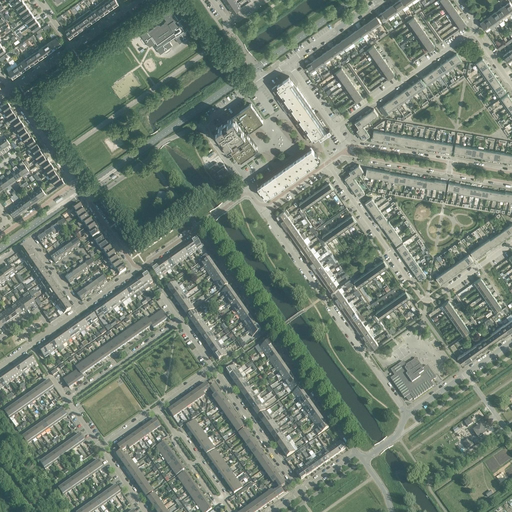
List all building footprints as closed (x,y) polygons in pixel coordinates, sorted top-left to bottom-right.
[(22,0),(20,0),(15,5),(18,9),(25,4),(22,0)] [(103,0),(103,1),(110,10),(114,7),(109,0),(103,0)] [(237,3),(235,0),(232,0),(227,4),(230,8),(237,3)] [(399,0),(397,1),(402,9),(404,11),(409,8),(407,5),(403,0),(399,0)] [(449,1),(448,0),(447,0),(441,4),(444,8),(451,3),(449,1)] [(110,10),(103,1),(99,4),(105,13),(110,10)] [(402,9),(397,1),(394,3),(395,4),(393,5),(398,12),(402,9)] [(241,8),(237,3),(230,8),(233,13),(241,8)] [(453,6),(451,3),(444,8),(447,12),(454,8),(453,7),(453,6)] [(28,8),(25,4),(18,9),(21,13),(28,8)] [(105,13),(99,4),(95,7),(96,9),(101,16),(105,13)] [(398,12),(393,5),(391,6),(388,8),(393,15),(398,12)] [(504,6),(501,8),(506,15),(507,18),(511,15),(510,12),(505,6),(504,7),(504,6)] [(31,13),(28,8),(21,13),(24,18),(31,13)] [(385,10),(384,12),(390,21),(395,18),(393,15),(388,8),(385,10)] [(455,9),(454,8),(447,12),(450,17),(457,12),(455,9)] [(506,15),(501,8),(498,10),(498,11),(497,12),(502,18),(506,15)] [(101,16),(96,9),(92,12),(96,19),(101,16)] [(163,16),(164,18),(167,21),(160,26),(159,25),(158,25),(153,28),(152,29),(148,31),(148,30),(141,35),(142,36),(142,37),(143,40),(145,40),(146,42),(146,43),(148,46),(149,46),(149,47),(150,46),(155,43),(158,46),(156,47),(160,54),(161,53),(163,53),(165,52),(165,50),(167,49),(168,49),(171,47),(171,46),(172,46),(170,42),(175,38),(179,44),(180,43),(182,43),(184,41),(184,40),(186,39),(187,39),(190,37),(190,36),(191,35),(187,28),(185,30),(182,27),(183,26),(188,23),(188,21),(188,20),(186,18),(185,17),(183,16),(184,14),(182,12),(181,12),(180,10),(174,15),(173,13),(174,12),(171,9),(167,11),(168,12),(163,16)] [(90,10),(85,13),(92,22),(96,19),(92,12),(90,10)] [(382,13),(379,15),(385,24),(390,21),(384,12),(382,13)] [(459,15),(457,12),(450,17),(453,21),(460,16),(459,15)] [(495,12),(493,14),(497,21),(499,23),(503,21),(502,18),(497,12),(496,13),(495,12)] [(35,17),(31,13),(24,18),(27,22),(35,17)] [(92,22),(85,13),(81,16),(88,25),(92,22)] [(499,23),(497,21),(493,14),(490,16),(490,17),(489,17),(495,26),(499,23)] [(81,16),(77,19),(83,29),(88,25),(81,16)] [(461,17),(460,16),(453,21),(456,25),(463,20),(461,17)] [(38,21),(35,17),(27,22),(30,27),(38,21)] [(374,18),(372,20),(377,27),(381,23),(377,17),(375,18),(374,18)] [(407,22),(410,26),(417,22),(416,20),(414,17),(407,22)] [(495,26),(489,17),(487,18),(484,20),(489,27),(491,29),(495,26)] [(77,19),(72,22),(73,23),(79,32),(83,29),(77,19)] [(377,27),(372,20),(369,22),(367,23),(372,30),(377,27)] [(466,24),(463,20),(456,25),(459,29),(465,25),(464,25),(466,24)] [(489,27),(484,20),(480,23),(481,24),(485,30),(489,27)] [(41,26),(38,21),(30,27),(34,31),(41,26)] [(417,23),(417,22),(410,26),(413,30),(420,25),(418,23),(417,23)] [(79,32),(73,23),(68,26),(70,28),(74,35),(79,32)] [(372,30),(367,23),(365,25),(365,24),(362,26),(367,33),(372,30)] [(422,28),(420,25),(413,30),(416,34),(422,30),(422,29),(422,28)] [(367,33),(362,26),(359,28),(360,29),(358,30),(363,37),(367,33)] [(74,35),(70,28),(65,31),(70,38),(74,35)] [(363,37),(358,30),(356,31),(353,33),(358,40),(363,37)] [(423,31),(422,30),(416,34),(419,39),(426,34),(424,31),(423,31)] [(358,40),(353,33),(350,35),(349,36),(353,43),(358,40)] [(428,37),(426,34),(419,39),(422,43),(428,38),(427,37),(428,37)] [(51,38),(52,40),(57,47),(62,44),(55,35),(51,38)] [(353,43),(349,36),(347,38),(346,37),(344,39),(349,46),(353,43)] [(429,40),(428,38),(422,43),(425,47),(432,42),(430,39),(429,40)] [(349,46),(344,39),(341,41),(341,42),(339,43),(344,50),(349,46)] [(57,47),(52,40),(48,43),(53,50),(57,47)] [(434,46),(432,42),(425,47),(428,51),(433,47),(434,46)] [(53,50),(48,43),(44,46),(48,53),(53,50)] [(344,50),(339,43),(337,44),(334,46),(339,53),(344,50)] [(367,50),(370,54),(376,50),(376,49),(376,48),(374,45),(367,50)] [(48,53),(44,46),(39,49),(44,56),(48,53)] [(339,53),(334,46),(331,48),(332,48),(330,50),(335,56),(339,53)] [(44,56),(39,49),(35,52),(40,59),(44,56)] [(335,56),(330,50),(328,51),(325,52),(330,60),(335,56)] [(377,51),(376,50),(370,54),(373,59),(380,54),(378,51),(377,51)] [(40,59),(35,52),(30,55),(35,62),(40,59)] [(330,60),(325,52),(322,54),(322,55),(320,56),(325,63),(330,60)] [(511,59),(507,53),(503,55),(504,57),(508,63),(511,59)] [(382,57),(380,54),(373,59),(376,63),(382,58),(381,57),(382,57)] [(454,56),(452,57),(457,64),(462,61),(456,54),(454,55),(454,56)] [(35,62),(30,55),(26,59),(31,66),(35,62)] [(327,65),(325,63),(320,56),(319,57),(318,57),(316,59),(321,66),(323,65),(324,67),(327,65)] [(457,64),(452,57),(451,59),(450,58),(448,60),(453,67),(457,64)] [(383,60),(382,58),(376,63),(379,67),(386,62),(384,59),(383,60)] [(474,64),(477,68),(485,63),(483,61),(484,61),(482,58),(474,64)] [(13,59),(9,62),(11,65),(18,75),(22,72),(17,65),(13,59)] [(31,66),(26,59),(21,62),(26,69),(31,66)] [(321,66),(316,59),(313,61),(311,63),(316,69),(321,66)] [(453,67),(448,60),(445,61),(446,62),(444,63),(449,70),(453,67)] [(26,69),(21,62),(17,65),(22,72),(26,69)] [(388,65),(386,62),(379,67),(382,71),(388,66),(387,65),(388,65)] [(316,69),(311,63),(309,64),(306,66),(311,73),(316,69)] [(449,70),(444,63),(442,65),(442,64),(439,65),(445,73),(449,70)] [(486,65),(485,63),(477,68),(480,72),(488,67),(486,64),(486,65)] [(18,75),(11,65),(6,69),(13,78),(18,75)] [(445,73),(439,65),(437,67),(438,68),(436,69),(441,76),(445,73)] [(389,68),(388,66),(382,71),(385,75),(391,70),(390,68),(389,68)] [(490,69),(488,67),(480,72),(483,76),(490,71),(489,70),(490,69)] [(334,73),(337,77),(344,73),(343,71),(344,71),(341,68),(334,73)] [(441,76),(436,69),(434,70),(433,70),(431,71),(437,79),(441,76)] [(394,74),(391,70),(385,75),(388,80),(393,76),(393,75),(394,74)] [(437,79),(431,71),(429,73),(429,74),(427,75),(432,82),(437,79)] [(492,73),(490,71),(483,76),(486,80),(494,75),(492,73)] [(345,74),(344,73),(337,77),(340,81),(347,77),(345,74)] [(432,82),(427,75),(426,76),(425,76),(423,77),(428,85),(432,82)] [(496,77),(494,75),(486,80),(489,85),(496,80),(495,78),(496,77)] [(272,89),(309,141),(309,142),(310,142),(319,136),(321,138),(331,130),(318,111),(315,113),(289,76),(272,88),(272,89)] [(349,79),(347,77),(340,81),(343,86),(350,81),(349,80),(349,79)] [(419,81),(417,83),(422,90),(426,87),(421,79),(418,81),(419,81)] [(497,81),(496,80),(489,85),(492,89),(500,83),(498,81),(497,81)] [(351,82),(350,81),(343,86),(346,90),(353,85),(351,82)] [(422,90),(417,83),(415,84),(414,83),(412,85),(418,93),(422,90)] [(502,86),(500,83),(492,89),(495,93),(502,88),(501,86),(502,86)] [(355,88),(353,85),(346,90),(349,94),(356,89),(355,88)] [(418,93),(412,85),(410,86),(410,87),(408,88),(413,96),(418,93)] [(413,96),(408,88),(407,90),(406,89),(404,91),(409,98),(413,96)] [(503,90),(502,88),(495,93),(498,97),(506,92),(504,89),(503,90)] [(357,91),(356,89),(349,94),(352,98),(359,93),(357,90),(357,91)] [(409,98),(404,91),(401,92),(402,93),(400,94),(405,101),(409,98)] [(362,97),(359,93),(352,98),(355,102),(361,98),(362,97)] [(405,101),(400,94),(398,96),(398,95),(395,97),(401,104),(405,101)] [(509,96),(507,94),(500,99),(503,104),(510,99),(508,97),(509,96)] [(401,104),(395,97),(393,98),(393,99),(392,100),(397,107),(401,104)] [(511,100),(510,99),(503,104),(506,108),(511,103),(511,100)] [(397,107),(392,100),(390,101),(389,101),(387,102),(393,110),(397,107)] [(0,111),(0,113),(11,106),(7,101),(0,106),(2,110),(0,111)] [(385,105),(380,109),(385,116),(393,110),(387,102),(385,104),(385,105)] [(233,115),(218,126),(216,127),(216,128),(216,129),(217,130),(227,144),(238,159),(239,160),(239,161),(240,161),(242,160),(241,159),(255,150),(257,149),(257,148),(257,147),(256,146),(247,133),(261,123),(263,122),(263,121),(263,120),(262,119),(252,105),(251,104),(251,103),(250,103),(250,104),(248,105),(233,115)] [(14,111),(11,106),(0,113),(0,114),(1,116),(4,113),(7,116),(14,111)] [(369,111),(368,111),(373,119),(378,115),(374,109),(371,110),(370,109),(369,110),(369,111)] [(17,116),(14,111),(7,116),(9,120),(5,122),(6,124),(17,116)] [(373,119),(368,111),(367,112),(367,111),(365,113),(366,114),(364,116),(369,122),(373,119)] [(21,121),(17,116),(6,124),(8,126),(11,123),(14,126),(21,121)] [(360,117),(359,118),(364,125),(369,122),(364,116),(362,117),(361,116),(359,117),(360,117)] [(364,125),(359,118),(358,119),(357,118),(356,119),(357,121),(355,122),(359,128),(359,129),(363,126),(364,125)] [(24,126),(21,121),(14,126),(16,129),(12,132),(13,134),(24,126)] [(28,131),(24,126),(13,134),(15,135),(18,133),(21,136),(28,131)] [(359,129),(359,128),(356,130),(358,132),(356,134),(358,135),(359,136),(366,131),(363,126),(359,129)] [(31,136),(28,131),(21,136),(23,139),(19,142),(20,144),(31,136)] [(370,135),(366,131),(359,136),(359,137),(360,139),(362,138),(363,140),(370,135)] [(20,144),(18,145),(19,147),(25,143),(28,146),(35,141),(31,136),(20,144)] [(0,141),(0,143),(3,148),(6,152),(9,149),(7,147),(6,147),(10,144),(5,137),(1,139),(2,140),(0,141)] [(37,143),(29,148),(27,150),(30,153),(28,154),(29,156),(40,148),(37,143)] [(44,153),(40,148),(29,156),(30,158),(34,155),(36,158),(44,153)] [(264,194),(263,195),(265,198),(319,159),(317,156),(318,156),(316,152),(315,153),(311,148),(310,148),(257,185),(257,186),(261,191),(262,191),(264,194)] [(47,158),(44,153),(36,158),(39,162),(35,164),(36,166),(47,158)] [(218,157),(206,165),(213,174),(217,172),(220,176),(228,170),(218,157)] [(51,163),(47,158),(36,166),(37,168),(41,165),(43,168),(51,163)] [(18,169),(22,175),(23,176),(26,174),(26,173),(29,171),(22,161),(19,164),(20,166),(21,166),(22,166),(18,169)] [(54,168),(51,163),(43,168),(45,171),(42,174),(43,176),(54,168)] [(354,166),(353,167),(358,174),(363,171),(359,165),(356,166),(355,165),(354,166)] [(12,174),(16,180),(16,181),(20,178),(19,177),(22,175),(18,169),(16,166),(12,168),(14,171),(15,170),(15,171),(12,174)] [(358,174),(353,167),(352,168),(352,167),(350,168),(351,170),(349,172),(351,174),(354,178),(358,174)] [(57,173),(54,168),(43,176),(44,177),(48,175),(50,178),(57,173)] [(5,178),(10,184),(10,185),(14,183),(13,182),(16,180),(12,174),(9,170),(6,173),(8,175),(9,175),(5,178)] [(61,178),(57,173),(50,178),(52,181),(49,184),(50,186),(61,178)] [(351,174),(345,178),(346,181),(345,182),(346,183),(347,184),(355,179),(354,178),(351,174)] [(0,181),(0,184),(3,189),(4,190),(7,187),(7,186),(10,184),(5,178),(3,175),(0,176),(0,177),(1,180),(2,179),(3,180),(0,181)] [(64,183),(61,178),(50,186),(51,187),(55,185),(57,188),(64,183)] [(358,183),(355,179),(347,184),(348,185),(347,185),(348,187),(350,186),(351,188),(358,183)] [(333,189),(329,183),(327,185),(326,184),(324,186),(329,192),(333,189)] [(361,188),(358,183),(351,188),(353,190),(351,191),(353,193),(353,192),(354,193),(361,188)] [(329,192),(324,186),(322,187),(323,188),(321,189),(325,195),(329,192)] [(35,193),(39,199),(39,200),(42,198),(41,197),(45,194),(40,187),(37,190),(37,191),(35,193)] [(364,193),(361,188),(354,193),(354,194),(355,196),(357,195),(358,197),(364,193)] [(325,195),(321,189),(318,191),(318,190),(316,192),(321,198),(325,195)] [(28,197),(32,203),(33,204),(35,203),(35,202),(39,199),(35,193),(34,192),(30,194),(31,195),(28,197)] [(321,198),(316,192),(314,193),(315,194),(312,195),(316,201),(321,198)] [(167,197),(164,193),(159,193),(156,198),(159,202),(165,202),(167,197)] [(316,201),(312,195),(310,197),(310,196),(308,198),(312,204),(316,201)] [(22,202),(26,208),(27,209),(29,207),(29,206),(32,203),(28,197),(24,199),(25,200),(22,202)] [(312,204),(308,198),(306,199),(306,200),(304,201),(308,207),(312,204)] [(365,203),(369,208),(375,203),(371,198),(365,203)] [(15,206),(20,212),(20,213),(23,212),(22,211),(26,208),(22,202),(21,201),(18,203),(18,204),(15,206)] [(308,207),(304,201),(302,203),(301,202),(299,204),(304,210),(308,207)] [(70,214),(71,216),(82,208),(79,203),(72,208),(74,212),(70,214)] [(378,208),(375,203),(369,208),(372,212),(378,208)] [(12,209),(9,211),(14,218),(16,216),(16,215),(20,212),(15,206),(11,208),(12,209)] [(86,213),(82,208),(71,216),(73,218),(76,215),(79,218),(86,213)] [(381,213),(378,208),(372,212),(375,217),(381,213)] [(286,209),(277,216),(278,218),(278,219),(280,222),(281,221),(280,221),(288,216),(290,214),(286,209)] [(89,218),(86,213),(79,218),(81,222),(77,224),(78,226),(89,218)] [(385,217),(381,213),(375,217),(378,222),(385,217)] [(291,220),(288,216),(280,221),(281,221),(284,225),(284,226),(291,220)] [(349,217),(347,218),(352,225),(356,222),(352,216),(350,218),(349,217)] [(388,222),(385,217),(378,222),(382,227),(383,226),(382,226),(388,222)] [(56,224),(61,230),(61,231),(65,228),(64,228),(67,225),(62,218),(60,220),(60,221),(56,224)] [(93,223),(89,218),(78,226),(79,228),(83,225),(85,228),(93,223)] [(352,225),(347,218),(345,220),(346,220),(344,222),(348,228),(352,225)] [(294,225),(291,220),(284,226),(284,225),(283,226),(285,229),(286,228),(287,230),(294,225)] [(389,221),(388,222),(382,226),(383,226),(386,231),(392,226),(389,221)] [(348,228),(344,222),(341,224),(341,223),(339,224),(343,231),(348,228)] [(50,228),(54,234),(55,235),(58,233),(58,232),(61,230),(56,224),(56,223),(53,225),(54,226),(50,228)] [(96,228),(93,223),(85,228),(88,231),(84,234),(85,236),(96,228)] [(343,231),(339,224),(337,225),(337,226),(335,228),(339,234),(343,231)] [(297,230),(294,225),(287,230),(290,235),(297,230)] [(395,231),(392,226),(386,231),(389,235),(395,231)] [(44,233),(48,239),(48,240),(52,237),(51,236),(54,234),(50,228),(49,227),(47,229),(47,230),(44,233)] [(100,233),(96,228),(85,236),(86,237),(90,235),(92,238),(100,233)] [(339,234),(335,228),(333,229),(332,229),(330,230),(335,237),(339,234)] [(301,234),(297,230),(290,235),(294,239),(301,234)] [(335,237),(330,230),(329,231),(329,232),(327,234),(331,240),(335,237)] [(508,236),(504,230),(499,233),(504,239),(508,236)] [(399,235),(395,231),(389,235),(392,240),(399,235)] [(45,241),(48,239),(44,233),(43,232),(41,234),(37,237),(42,244),(46,242),(45,241)] [(303,233),(301,234),(294,239),(297,244),(306,237),(303,233)] [(504,239),(499,233),(494,236),(499,243),(504,239)] [(331,240),(327,234),(325,235),(324,235),(322,236),(327,243),(331,240)] [(95,242),(98,246),(105,240),(102,235),(90,243),(92,245),(95,242)] [(402,240),(399,235),(392,240),(396,245),(402,240)] [(494,236),(490,239),(490,240),(494,245),(493,245),(494,246),(499,243),(494,236)] [(306,237),(297,244),(300,249),(307,244),(310,242),(307,237),(306,237)] [(70,243),(74,249),(75,250),(77,248),(77,247),(81,245),(76,238),(72,240),(73,241),(70,243)] [(197,239),(192,242),(200,254),(201,253),(199,250),(202,247),(197,239)] [(489,239),(485,242),(489,248),(493,245),(494,245),(490,240),(490,239),(489,239)] [(109,245),(105,240),(98,246),(100,249),(96,251),(97,253),(109,245)] [(63,248),(68,254),(71,253),(70,252),(74,249),(70,243),(69,242),(66,245),(63,248)] [(200,254),(192,242),(188,245),(193,253),(197,251),(199,254),(200,254)] [(489,248),(485,242),(480,245),(484,252),(489,248)] [(396,247),(400,252),(406,248),(403,243),(396,247)] [(311,249),(307,244),(300,249),(303,253),(311,249)] [(112,250),(109,245),(97,253),(99,255),(102,252),(105,255),(112,250)] [(193,253),(188,245),(183,248),(191,260),(192,259),(190,256),(193,253)] [(484,252),(480,245),(475,249),(480,255),(484,252)] [(19,252),(23,257),(30,251),(27,247),(19,252)] [(57,252),(61,258),(62,259),(64,257),(64,256),(68,254),(63,248),(63,247),(59,249),(60,250),(57,252)] [(191,260),(183,248),(179,251),(185,260),(188,257),(191,261),(191,260)] [(409,252),(406,248),(400,252),(403,257),(409,252)] [(314,253),(311,249),(303,253),(307,258),(314,253)] [(480,255),(475,249),(470,252),(475,258),(480,255)] [(115,255),(112,250),(105,255),(107,259),(103,261),(104,263),(115,255)] [(33,256),(30,251),(23,257),(26,261),(32,257),(33,256)] [(57,261),(61,258),(57,252),(57,251),(53,254),(54,254),(51,257),(55,264),(58,262),(57,261)] [(185,260),(179,251),(174,255),(183,266),(181,262),(185,260)] [(314,253),(307,258),(308,260),(307,261),(309,264),(310,263),(317,258),(319,257),(316,252),(314,253)] [(413,257),(409,252),(403,257),(406,262),(413,257)] [(469,254),(464,258),(468,264),(473,261),(469,254)] [(119,260),(115,255),(104,263),(106,265),(109,262),(112,265),(119,260)] [(183,266),(174,255),(170,258),(176,266),(179,263),(182,267),(183,266)] [(84,263),(89,270),(93,268),(92,267),(95,265),(88,256),(85,258),(87,260),(88,260),(88,261),(84,263)] [(35,261),(32,257),(26,261),(25,262),(28,266),(35,261)] [(416,262),(413,257),(406,262),(410,266),(416,262)] [(176,266),(170,258),(166,261),(174,272),(175,272),(172,268),(176,266)] [(200,270),(201,271),(212,263),(209,258),(201,264),(203,268),(200,270)] [(320,263),(317,258),(310,263),(313,267),(313,268),(320,263)] [(468,264),(464,258),(459,261),(464,267),(468,264)] [(78,268),(82,274),(83,275),(86,272),(89,270),(84,263),(82,260),(79,263),(80,265),(81,264),(82,265),(78,268)] [(122,265),(119,260),(112,265),(114,268),(110,271),(111,273),(122,265)] [(38,265),(35,261),(28,266),(31,271),(38,265)] [(174,272),(166,261),(161,264),(167,272),(170,270),(173,273),(174,272)] [(381,262),(379,263),(384,270),(388,267),(384,261),(381,263),(381,262)] [(464,267),(459,261),(455,264),(459,271),(464,267)] [(419,266),(416,262),(410,266),(413,271),(419,266)] [(215,267),(212,263),(201,271),(201,272),(205,269),(207,273),(215,267)] [(324,267),(320,263),(313,268),(313,267),(312,268),(315,271),(315,270),(317,272),(324,267)] [(384,270),(379,263),(377,265),(378,265),(375,267),(379,273),(384,270)] [(167,272),(161,264),(157,267),(165,279),(166,278),(163,275),(167,272)] [(459,271),(455,264),(450,268),(454,274),(459,271)] [(42,270),(38,265),(31,271),(34,275),(42,270)] [(71,272),(76,279),(80,277),(79,276),(82,274),(78,268),(76,265),(72,267),(74,269),(75,269),(75,270),(71,272)] [(126,270),(122,265),(111,273),(112,275),(116,272),(119,275),(126,270)] [(324,267),(317,272),(320,277),(327,272),(330,270),(327,265),(324,267)] [(9,266),(4,270),(9,277),(14,274),(9,266)] [(423,271),(419,266),(413,271),(416,276),(423,271)] [(165,279),(157,267),(152,270),(158,278),(162,276),(164,279),(165,279)] [(218,272),(215,267),(207,273),(210,276),(206,279),(207,280),(218,272)] [(379,273),(375,267),(373,269),(372,268),(371,269),(375,276),(379,273)] [(454,274),(450,268),(445,271),(450,277),(454,274)] [(73,281),(76,279),(71,272),(69,269),(66,272),(68,274),(68,273),(69,274),(65,277),(70,284),(73,281)] [(375,276),(371,269),(369,271),(367,273),(371,279),(375,276)] [(9,277),(4,270),(0,272),(0,273),(0,274),(5,280),(9,277)] [(45,274),(42,270),(34,275),(37,279),(45,274)] [(426,276),(423,271),(416,276),(420,280),(426,276)] [(450,277),(445,271),(441,274),(445,281),(450,277)] [(221,276),(218,272),(207,280),(207,281),(211,278),(213,282),(221,276)] [(330,277),(327,272),(320,277),(323,281),(330,277)] [(371,279),(367,273),(365,274),(364,274),(362,275),(367,282),(371,279)] [(48,279),(45,274),(37,279),(40,284),(48,279)] [(147,274),(143,277),(151,289),(152,288),(149,285),(153,282),(147,274)] [(330,277),(323,281),(326,286),(334,281),(337,279),(334,274),(330,277)] [(445,281),(441,274),(436,278),(440,284),(445,281)] [(96,280),(100,286),(101,287),(103,285),(107,282),(102,275),(98,277),(99,278),(96,280)] [(367,282),(362,275),(360,276),(361,277),(359,279),(363,285),(367,282)] [(225,280),(221,276),(213,282),(216,285),(212,288),(213,289),(225,280)] [(143,277),(138,280),(146,292),(151,289),(143,277)] [(474,282),(477,287),(484,282),(482,280),(482,281),(480,278),(474,282)] [(51,283),(48,279),(40,284),(43,288),(51,283)] [(90,285),(94,291),(94,292),(97,290),(96,289),(100,286),(96,280),(95,279),(92,282),(92,283),(90,285)] [(363,285),(359,279),(356,280),(354,281),(358,288),(363,285)] [(138,280),(134,283),(142,295),(146,292),(138,280)] [(228,285),(225,280),(213,289),(214,289),(217,287),(220,291),(228,285)] [(337,286),(334,281),(326,286),(330,291),(337,286)] [(167,288),(170,292),(182,284),(181,283),(178,286),(175,282),(167,288)] [(485,284),(484,282),(477,287),(480,291),(486,287),(484,285),(485,284)] [(54,287),(51,283),(43,288),(47,293),(54,287)] [(134,283),(129,286),(135,294),(137,298),(142,295),(134,283)] [(83,289),(88,295),(88,296),(91,294),(90,294),(94,291),(90,285),(89,284),(86,286),(86,287),(83,289)] [(182,284),(170,292),(174,297),(182,291),(185,289),(182,285),(183,285),(182,284)] [(135,294),(129,286),(125,290),(133,301),(134,301),(131,297),(135,294)] [(57,292),(54,287),(47,293),(45,294),(48,299),(50,297),(57,292)] [(232,291),(229,287),(221,292),(224,296),(220,299),(221,299),(232,291)] [(487,289),(486,287),(480,291),(483,295),(489,291),(488,289),(487,289)] [(84,298),(88,295),(83,289),(83,288),(79,291),(80,292),(77,294),(82,301),(84,299),(84,298)] [(342,293),(338,288),(331,293),(333,295),(332,296),(334,299),(335,298),(342,293)] [(133,301),(125,290),(120,293),(126,301),(130,298),(132,302),(133,301)] [(184,294),(182,291),(174,297),(177,301),(188,293),(188,292),(184,294)] [(235,296),(232,291),(221,299),(221,300),(225,298),(227,301),(235,296)] [(491,292),(489,291),(483,295),(486,299),(492,295),(490,293),(491,292)] [(60,296),(57,292),(50,297),(53,301),(60,296)] [(403,293),(401,294),(405,301),(410,298),(406,292),(403,294),(403,293)] [(34,303),(27,293),(23,296),(24,298),(30,307),(32,306),(31,305),(34,303)] [(126,301),(120,293),(116,296),(124,307),(125,307),(123,303),(126,301)] [(189,294),(188,293),(177,301),(180,305),(188,300),(185,296),(189,294)] [(345,298),(342,293),(335,298),(338,302),(338,303),(345,298)] [(405,301),(401,294),(399,296),(397,298),(401,304),(405,301)] [(493,298),(492,295),(486,299),(489,304),(495,299),(494,297),(493,298)] [(63,301),(60,296),(53,301),(56,306),(57,305),(63,301)] [(124,307),(116,296),(112,299),(117,307),(121,304),(123,308),(124,307)] [(238,300),(235,296),(227,301),(230,305),(226,307),(227,308),(238,300)] [(30,307),(24,298),(19,302),(25,310),(28,308),(30,307)] [(348,302),(345,298),(338,303),(338,302),(337,303),(339,306),(340,305),(341,307),(348,302)] [(401,304),(397,298),(395,300),(394,299),(392,300),(397,307),(401,304)] [(112,299),(107,302),(115,314),(120,310),(117,307),(112,299)] [(497,301),(495,299),(489,304),(492,308),(498,304),(496,301),(497,301)] [(64,300),(63,301),(57,305),(60,310),(67,304),(64,300)] [(190,303),(188,300),(180,305),(183,310),(194,302),(194,301),(190,303)] [(242,304),(238,300),(227,308),(227,309),(231,307),(233,310),(242,304)] [(397,307),(392,300),(391,302),(389,304),(393,310),(397,307)] [(351,301),(348,302),(341,307),(345,312),(352,307),(354,305),(351,301)] [(442,305),(445,310),(451,305),(450,303),(449,304),(447,301),(442,305)] [(25,310),(19,302),(15,305),(21,314),(22,313),(22,312),(25,310)] [(115,314),(107,302),(103,305),(108,313),(112,311),(115,314)] [(195,302),(194,302),(183,310),(186,314),(194,309),(192,305),(195,302)] [(71,309),(67,304),(60,310),(63,314),(71,309)] [(245,309),(242,304),(233,310),(236,314),(232,316),(233,317),(245,309)] [(393,310),(389,304),(387,306),(386,305),(384,306),(389,313),(393,310)] [(499,306),(498,304),(492,308),(495,312),(501,307),(500,305),(499,306)] [(21,314),(15,305),(10,308),(15,316),(18,314),(19,315),(21,314)] [(108,313),(103,305),(98,308),(107,320),(107,319),(105,316),(108,313)] [(445,310),(443,311),(445,315),(447,313),(448,314),(454,310),(452,307),(453,307),(451,305),(445,310)] [(389,313),(384,306),(382,307),(383,308),(380,310),(385,316),(389,313)] [(355,312),(352,307),(345,312),(348,317),(355,312)] [(15,316),(10,308),(5,312),(11,320),(13,319),(13,318),(15,316)] [(107,320),(98,308),(94,311),(99,319),(103,317),(106,320),(107,320)] [(248,313),(245,309),(233,317),(234,318),(237,315),(240,319),(248,313)] [(162,310),(157,314),(163,322),(168,319),(162,310)] [(198,314),(195,310),(187,316),(191,321),(202,312),(198,314)] [(385,316),(380,310),(378,311),(376,312),(380,319),(385,316)] [(455,312),(454,310),(448,314),(451,318),(457,313),(456,311),(455,312)] [(11,320),(5,312),(1,315),(6,323),(9,321),(10,321),(11,320)] [(98,320),(92,312),(88,316),(96,327),(97,327),(94,323),(98,320)] [(203,313),(202,312),(191,321),(194,325),(202,319),(199,316),(203,313)] [(358,316),(355,312),(348,317),(351,321),(358,316)] [(251,318),(248,313),(240,319),(242,323),(239,325),(239,326),(251,318)] [(459,315),(457,313),(451,318),(454,322),(459,318),(458,316),(459,315)] [(163,322),(157,314),(152,317),(158,325),(163,322)] [(59,315),(49,322),(50,323),(60,317),(59,315)] [(96,327),(88,316),(83,319),(89,327),(93,324),(95,328),(96,327)] [(362,321),(358,316),(351,321),(355,326),(362,321)] [(146,317),(141,321),(147,329),(151,326),(152,326),(148,320),(146,317)] [(152,317),(148,320),(152,326),(151,326),(153,329),(158,325),(152,317)] [(254,322),(251,318),(239,326),(240,327),(243,324),(246,328),(254,322)] [(461,320),(459,318),(454,322),(456,326),(463,322),(462,320),(461,320)] [(89,327),(83,319),(79,322),(87,333),(88,333),(86,329),(89,327)] [(204,323),(202,319),(194,325),(197,329),(208,321),(208,320),(204,323)] [(147,329),(141,321),(137,324),(142,332),(147,329)] [(209,322),(208,321),(197,329),(200,334),(208,328),(205,325),(209,322)] [(365,326),(362,321),(355,326),(358,331),(365,326)] [(87,333),(79,322),(75,325),(80,333),(84,330),(86,334),(87,333)] [(257,327),(254,322),(246,328),(248,331),(245,334),(246,335),(257,327)] [(464,324),(463,322),(456,326),(459,330),(465,326),(464,324)] [(142,332),(137,324),(132,327),(138,336),(142,332)] [(80,333),(75,325),(70,328),(78,340),(79,339),(77,336),(80,333)] [(510,332),(509,332),(504,325),(499,328),(504,335),(506,334),(506,335),(510,332)] [(368,330),(365,326),(358,331),(361,335),(368,330)] [(467,329),(465,326),(459,330),(462,335),(469,330),(468,328),(467,329)] [(138,336),(132,327),(127,331),(133,339),(138,336)] [(260,331),(257,327),(246,335),(246,336),(250,333),(252,337),(260,331)] [(78,340),(70,328),(66,331),(71,339),(75,337),(77,340),(78,340)] [(210,332),(208,328),(200,334),(203,338),(215,330),(214,329),(210,332)] [(504,335),(499,328),(495,331),(500,338),(504,335)] [(368,330),(361,335),(362,337),(362,338),(364,341),(365,340),(364,340),(372,335),(374,333),(371,329),(368,330)] [(215,331),(215,330),(203,338),(206,343),(214,337),(212,333),(215,331)] [(71,339),(66,331),(61,334),(70,346),(70,345),(68,342),(71,339)] [(133,339),(127,331),(122,334),(128,342),(133,339)] [(500,338),(495,331),(490,334),(495,342),(500,338)] [(70,346),(61,334),(57,337),(63,345),(66,343),(69,346),(70,346)] [(128,342),(122,334),(118,337),(124,345),(128,342)] [(495,342),(490,334),(485,338),(490,345),(495,342)] [(375,340),(372,335),(364,340),(365,340),(368,344),(368,345),(375,340)] [(63,345),(57,337),(53,340),(61,352),(62,351),(59,348),(63,345)] [(124,345),(118,337),(113,341),(119,349),(124,345)] [(217,341),(214,337),(206,343),(209,347),(221,339),(220,338),(217,341)] [(490,345),(485,338),(481,341),(486,348),(490,345)] [(221,340),(221,339),(209,347),(212,351),(220,346),(218,342),(221,340)] [(61,352),(53,340),(48,344),(54,352),(57,349),(60,353),(61,352)] [(378,345),(375,340),(368,345),(368,344),(367,345),(369,348),(370,348),(371,350),(378,345)] [(119,349),(113,341),(108,344),(114,352),(119,349)] [(486,348),(481,341),(476,344),(481,351),(486,348)] [(259,354),(271,346),(268,342),(260,347),(262,351),(259,354)] [(54,352),(48,344),(44,347),(52,358),(53,358),(50,354),(54,352)] [(114,352),(108,344),(104,347),(110,355),(114,352)] [(481,351),(476,344),(471,348),(476,355),(481,351)] [(223,349),(220,346),(212,351),(216,356),(227,348),(226,347),(223,349)] [(274,351),(271,346),(259,354),(260,355),(263,353),(266,356),(274,351)] [(52,358),(44,347),(39,350),(45,358),(49,355),(51,359),(52,358)] [(110,355),(104,347),(99,350),(105,359),(110,355)] [(228,349),(227,348),(216,356),(219,360),(227,355),(224,351),(228,349)] [(476,355),(471,348),(467,351),(472,358),(472,359),(476,356),(475,356),(476,355)] [(105,359),(99,350),(94,354),(100,362),(105,359)] [(277,355),(274,351),(266,356),(268,360),(265,362),(266,363),(277,355)] [(472,358),(467,351),(462,354),(467,361),(472,358)] [(100,362),(94,354),(90,357),(95,365),(100,362)] [(468,362),(467,361),(462,354),(457,358),(462,365),(463,364),(464,365),(468,362)] [(37,364),(31,355),(27,359),(35,370),(36,370),(33,366),(37,364)] [(280,359),(277,355),(266,363),(266,364),(270,362),(272,365),(280,359)] [(95,365),(90,357),(85,360),(91,369),(95,365)] [(395,376),(390,379),(404,398),(406,397),(408,401),(409,401),(413,399),(414,400),(433,386),(430,382),(436,378),(427,365),(423,368),(418,361),(418,359),(417,358),(415,358),(414,359),(414,360),(406,366),(403,361),(391,370),(395,376)] [(35,370),(27,359),(22,362),(28,370),(32,367),(34,371),(35,370)] [(283,364),(280,359),(272,365),(275,369),(271,371),(272,372),(283,364)] [(91,369),(85,360),(80,364),(86,372),(91,369)] [(28,370),(22,362),(18,365),(26,376),(27,376),(24,372),(28,370)] [(86,372),(80,364),(75,367),(77,370),(78,370),(81,375),(82,375),(86,372)] [(286,368),(283,364),(272,372),(272,373),(276,370),(278,374),(286,368)] [(26,376),(18,365),(13,368),(19,376),(23,374),(25,377),(26,376)] [(226,371),(229,376),(241,367),(240,367),(237,369),(234,365),(231,368),(226,371)] [(241,368),(241,367),(229,376),(232,380),(240,374),(238,371),(241,368)] [(19,376),(13,368),(9,371),(17,383),(18,382),(16,379),(19,376)] [(290,373),(286,368),(278,374),(281,378),(277,380),(278,381),(290,373)] [(78,370),(77,370),(73,373),(79,381),(84,378),(82,375),(81,375),(78,370)] [(17,383),(9,371),(5,374),(10,382),(14,380),(16,383),(17,383)] [(79,381),(73,373),(68,376),(74,385),(79,381)] [(293,377),(290,373),(278,381),(279,382),(282,379),(285,383),(293,377)] [(10,382),(5,374),(0,377),(8,389),(9,388),(7,385),(10,382)] [(243,378),(240,374),(232,380),(235,384),(247,376),(246,375),(243,378)] [(74,385),(68,376),(64,380),(69,388),(74,385)] [(248,377),(247,376),(235,384),(239,389),(247,383),(244,380),(248,377)] [(8,389),(0,377),(0,386),(1,389),(5,386),(7,390),(8,389)] [(296,382),(293,377),(285,383),(287,386),(284,389),(284,390),(296,382)] [(54,387),(49,380),(45,384),(49,391),(54,387)] [(299,386),(296,382),(284,390),(285,391),(288,388),(291,392),(299,386)] [(207,383),(200,388),(202,392),(209,387),(207,383)] [(249,387),(247,383),(239,389),(242,393),(253,385),(253,384),(249,387)] [(49,391),(45,384),(40,387),(45,394),(49,391)] [(211,387),(216,394),(219,392),(214,384),(211,387)] [(254,386),(253,385),(242,393),(245,398),(253,392),(250,388),(254,386)] [(45,394),(40,387),(36,390),(41,397),(45,394)] [(205,395),(202,392),(200,388),(195,392),(200,399),(205,395)] [(303,392),(300,388),(292,394),(295,397),(291,400),(292,400),(303,392)] [(41,397),(36,390),(31,393),(36,400),(41,397)] [(200,399),(195,392),(191,395),(196,402),(200,399)] [(219,392),(216,394),(212,397),(215,401),(222,396),(219,392)] [(255,396),(253,392),(245,398),(248,402),(259,394),(259,393),(255,396)] [(307,397),(303,392),(292,400),(292,401),(296,399),(298,402),(307,397)] [(36,400),(31,393),(27,396),(32,403),(36,400)] [(260,395),(259,394),(248,402),(251,406),(259,401),(257,397),(260,395)] [(196,402),(191,395),(186,398),(191,405),(196,402)] [(32,403),(27,396),(22,399),(27,406),(32,403)] [(226,401),(222,396),(215,401),(218,406),(226,401)] [(310,401),(307,397),(298,402),(301,406),(297,408),(298,409),(310,401)] [(191,405),(186,398),(182,401),(187,408),(191,405)] [(27,406),(22,399),(18,402),(23,409),(27,406)] [(187,408),(182,401),(177,404),(182,411),(187,408)] [(229,405),(226,401),(218,406),(222,410),(229,405)] [(262,404),(259,401),(251,406),(254,411),(266,403),(265,402),(262,404)] [(313,406),(310,401),(298,409),(299,410),(302,408),(305,411),(313,406)] [(23,409),(18,402),(13,406),(18,413),(23,409)] [(266,404),(266,403),(254,411),(257,415),(265,410),(263,406),(266,404)] [(182,411),(177,404),(173,407),(178,414),(182,411)] [(232,410),(229,405),(222,410),(225,414),(232,410)] [(18,413),(13,406),(9,409),(14,416),(18,413)] [(305,411),(302,413),(305,417),(304,417),(304,418),(316,410),(313,406),(305,411)] [(178,414),(173,407),(168,410),(173,417),(178,414)] [(9,409),(4,412),(9,419),(15,427),(18,425),(13,418),(12,419),(11,418),(14,416),(9,409)] [(67,416),(62,409),(58,412),(63,419),(67,416)] [(235,414),(232,410),(225,414),(228,419),(235,414)] [(319,414),(316,410),(304,418),(305,419),(308,417),(311,420),(319,414)] [(269,415),(267,411),(259,417),(262,422),(273,414),(273,413),(269,415)] [(63,419),(58,412),(53,415),(58,422),(63,419)] [(238,418),(235,414),(228,419),(231,423),(238,418)] [(274,414),(273,414),(262,422),(265,426),(273,420),(270,417),(274,414)] [(322,419),(319,414),(311,420),(313,424),(310,426),(311,427),(322,419)] [(58,422),(53,415),(49,418),(54,425),(58,422)] [(54,425),(49,418),(45,422),(50,429),(54,425)] [(241,423),(238,418),(231,423),(234,428),(241,423)] [(469,418),(464,422),(468,427),(473,423),(469,418)] [(156,419),(151,423),(156,430),(160,426),(156,419)] [(325,423),(322,419),(311,427),(311,428),(315,425),(317,429),(325,423)] [(186,426),(190,431),(198,425),(194,420),(186,426)] [(275,424),(273,420),(265,426),(268,431),(280,422),(279,422),(275,424)] [(50,429),(45,422),(40,425),(45,432),(50,429)] [(280,423),(280,422),(268,431),(271,435),(279,429),(277,426),(280,423)] [(156,430),(151,423),(147,426),(152,433),(156,430)] [(244,427),(241,423),(234,428),(237,432),(244,427)] [(317,429),(315,431),(318,435),(328,428),(325,423),(317,429)] [(45,432),(40,425),(36,428),(41,435),(45,432)] [(201,430),(198,425),(190,431),(193,435),(201,430)] [(152,433),(147,426),(142,429),(147,436),(152,433)] [(485,433),(480,426),(473,431),(478,437),(485,433)] [(41,435),(36,428),(31,431),(36,438),(41,435)] [(147,436),(142,429),(138,432),(143,439),(147,436)] [(238,434),(242,439),(249,434),(245,429),(238,434)] [(282,433),(279,429),(271,435),(274,439),(286,431),(285,430),(282,433)] [(204,434),(201,430),(193,435),(196,440),(204,434)] [(36,438),(31,431),(27,434),(32,441),(36,438)] [(286,432),(286,431),(274,439),(277,444),(285,438),(283,435),(286,432)] [(143,439),(138,432),(133,435),(138,442),(143,439)] [(32,441),(27,434),(22,437),(27,444),(32,441)] [(85,441),(80,434),(76,438),(81,445),(85,441)] [(208,439),(204,434),(196,440),(200,445),(208,439)] [(252,438),(249,434),(242,439),(245,443),(252,438)] [(138,442),(133,435),(129,438),(134,445),(138,442)] [(81,445),(76,438),(71,441),(76,448),(81,445)] [(134,445),(129,438),(124,442),(127,445),(129,448),(134,445)] [(255,442),(252,438),(245,443),(248,447),(255,442)] [(288,442),(285,438),(277,444),(280,448),(292,440),(291,439),(288,442)] [(211,444),(208,439),(200,445),(203,449),(211,444)] [(293,441),(292,440),(280,448),(284,453),(292,447),(289,443),(293,441)] [(333,440),(333,441),(341,452),(345,449),(340,441),(336,443),(333,440)] [(76,448),(71,441),(67,444),(72,451),(76,448)] [(156,447),(159,452),(168,446),(164,441),(156,447)] [(341,452),(333,441),(332,441),(334,445),(331,447),(336,455),(341,452)] [(127,445),(124,442),(117,447),(120,450),(127,445)] [(258,447),(255,442),(248,447),(251,452),(258,447)] [(72,451),(67,444),(62,447),(67,454),(72,451)] [(214,448),(211,444),(203,449),(206,454),(214,448)] [(171,451),(168,446),(159,452),(163,457),(171,451)] [(325,446),(324,447),(332,458),(336,455),(331,447),(327,450),(325,446)] [(67,454),(62,447),(58,450),(63,457),(67,454)] [(261,451),(258,447),(251,452),(254,456),(261,451)] [(295,451),(292,447),(284,453),(287,457),(295,451)] [(332,458),(324,447),(323,447),(325,451),(322,453),(328,461),(332,458)] [(63,457),(58,450),(54,453),(58,460),(63,457)] [(207,456),(211,461),(219,455),(216,450),(207,456)] [(116,454),(121,461),(124,458),(119,451),(116,454)] [(174,456),(171,451),(163,457),(166,461),(174,456)] [(264,456),(261,451),(254,456),(257,461),(264,456)] [(316,452),(315,453),(323,465),(328,461),(322,453),(318,456),(316,452)] [(58,460),(54,453),(49,456),(54,463),(58,460)] [(323,465),(315,453),(314,454),(317,457),(313,460),(319,468),(323,465)] [(222,460),(219,455),(211,461),(214,465),(222,460)] [(54,463),(49,456),(45,459),(50,466),(54,463)] [(128,456),(124,458),(121,461),(124,466),(131,461),(128,456)] [(177,460),(174,456),(166,461),(169,466),(177,460)] [(267,460),(264,456),(257,461),(260,465),(267,460)] [(50,466),(45,459),(40,463),(45,470),(50,466)] [(314,471),(306,459),(305,460),(308,463),(304,466),(310,474),(314,471)] [(307,459),(306,459),(314,471),(319,468),(313,460),(309,462),(307,459)] [(104,467),(99,460),(94,464),(99,471),(104,467)] [(181,465),(177,460),(169,466),(173,471),(181,465)] [(226,464),(222,460),(214,465),(217,470),(226,464)] [(271,465),(267,460),(260,465),(264,470),(271,465)] [(134,465),(131,461),(124,466),(127,470),(134,465)] [(99,471),(94,464),(90,467),(95,474),(99,471)] [(229,469),(226,464),(217,470),(221,475),(229,469)] [(137,469),(134,465),(127,470),(130,474),(137,469)] [(184,470),(181,465),(173,471),(176,476),(184,470)] [(274,469),(271,465),(264,470),(267,474),(274,469)] [(305,477),(297,465),(296,466),(299,470),(295,472),(301,480),(305,477)] [(298,465),(297,465),(305,477),(310,474),(304,466),(301,468),(298,465)] [(95,474),(90,467),(85,470),(90,477),(95,474)] [(140,474),(137,469),(130,474),(133,479),(140,474)] [(232,474),(229,469),(221,475),(224,479),(232,474)] [(277,473),(274,469),(267,474),(270,478),(277,473)] [(90,477),(85,470),(81,473),(86,480),(90,477)] [(177,477),(181,482),(189,476),(185,471),(177,477)] [(86,480),(81,473),(76,476),(81,483),(86,480)] [(280,478),(277,473),(270,478),(273,483),(277,481),(280,478)] [(144,478),(140,474),(133,479),(137,483),(144,478)] [(235,478),(232,474),(224,479),(227,484),(235,478)] [(81,483),(76,476),(72,479),(77,486),(81,483)] [(192,481),(189,476),(181,482),(184,487),(192,481)] [(147,483),(144,478),(137,483),(140,488),(147,483)] [(239,483),(235,478),(227,484),(230,489),(239,483)] [(285,485),(280,478),(277,481),(282,488),(285,485)] [(77,486),(72,479),(68,482),(72,489),(77,486)] [(195,486),(192,481),(184,487),(187,491),(195,486)] [(72,489),(68,482),(63,485),(68,492),(72,489)] [(150,487),(147,483),(140,488),(143,492),(150,487)] [(242,488),(239,483),(230,489),(234,493),(242,488)] [(68,492),(63,485),(58,489),(63,496),(68,492)] [(121,492),(116,485),(112,489),(117,496),(121,492)] [(199,490),(195,486),(187,491),(190,496),(199,490)] [(153,492),(150,487),(143,492),(146,497),(153,492)] [(117,496),(112,489),(107,492),(112,499),(117,496)] [(281,489),(274,494),(277,498),(284,492),(281,489)] [(202,495),(199,490),(190,496),(194,501),(202,495)] [(272,490),(267,494),(272,501),(277,498),(274,494),(272,490)] [(112,499),(107,492),(103,495),(108,502),(112,499)] [(147,498),(150,503),(157,498),(154,493),(147,498)] [(272,501),(267,494),(263,497),(268,504),(272,501)] [(108,502),(103,495),(98,498),(103,505),(108,502)] [(205,500),(202,495),(194,501),(197,505),(205,500)] [(268,504),(263,497),(258,500),(263,507),(268,504)] [(103,505),(98,498),(94,501),(99,508),(103,505)] [(161,502),(157,498),(150,503),(154,507),(161,502)] [(208,504),(205,500),(197,505),(200,510),(208,504)] [(263,507),(258,500),(254,503),(259,510),(263,507)] [(99,508),(94,501),(90,504),(95,511),(99,508)] [(164,507),(161,502),(154,507),(157,511),(164,507)] [(256,511),(259,510),(254,503),(249,506),(253,511),(256,511)]
